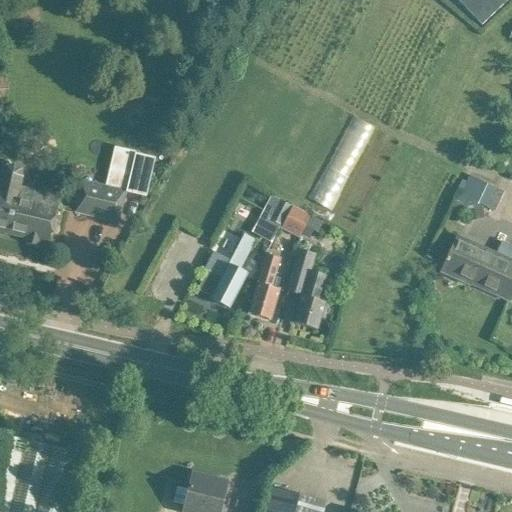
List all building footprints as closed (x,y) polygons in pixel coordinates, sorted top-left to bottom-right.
[(455,0),(481,26),(497,11),(508,0),(455,0)] [(0,232),(26,239),(25,244),(38,247),(39,242),(48,244),(57,208),(16,198),(21,178),(20,171),(14,167),(7,168),(2,174),(0,183),(0,232)] [(498,189),(479,180),(477,183),(475,182),(468,195),(489,205),(498,189)] [(82,182),(75,214),(118,224),(126,191),(82,182)] [(280,226),(290,207),(278,202),(269,221),(280,226)] [(300,234),(310,217),(290,207),(280,226),(281,227),(280,230),(299,240),(300,234)] [(300,234),(299,240),(301,237),(308,241),(315,228),(319,230),(322,223),(310,217),(300,234)] [(197,291),(208,297),(211,298),(210,300),(228,309),(238,291),(246,275),(238,272),(254,241),(243,236),(230,261),(214,253),(205,271),(207,272),(197,291)] [(448,260),(446,259),(444,263),(446,264),(442,273),(459,280),(460,277),(468,281),(467,284),(508,302),(511,292),(511,262),(458,238),(448,260)] [(299,251),(286,293),(302,297),(294,324),(316,331),(324,304),(318,302),(326,277),(310,273),(315,256),(299,251)] [(266,256),(254,296),(248,315),(269,321),(278,291),(270,289),(279,260),(266,256)] [(0,511),(61,511),(71,473),(76,454),(0,436),(0,511)] [(182,511),(219,511),(222,502),(227,483),(192,474),(188,490),(177,487),(172,504),(184,507),(182,511)] [(271,489),(266,509),(265,511),(322,511),(325,503),(271,489)]
